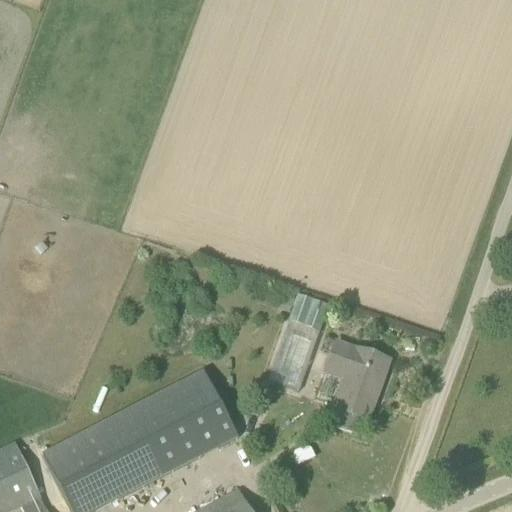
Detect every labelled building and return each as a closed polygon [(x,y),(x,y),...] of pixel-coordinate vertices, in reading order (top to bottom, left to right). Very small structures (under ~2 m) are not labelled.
[(326,313),(295,302),(265,388),(296,399),(326,313)] [(378,396),(390,365),(334,346),(325,371),(345,378),(333,413),(334,413),(329,428),(351,436),(357,421),(368,425),(368,424),(363,422),(373,395),(378,396)] [(68,511),(100,511),(237,442),(203,377),(42,460),(68,511)] [(44,511),(41,505),(44,504),(19,451),(0,460),(0,511),(44,511)] [(247,511),(238,494),(203,511),(247,511)]
